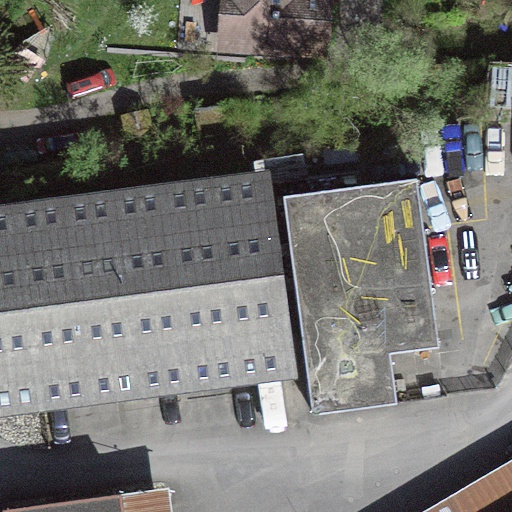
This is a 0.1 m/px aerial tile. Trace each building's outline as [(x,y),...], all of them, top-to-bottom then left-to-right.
[(218,0),(215,39),(327,50),(332,0),(218,0)] [(237,113),(195,117),(198,152),(240,148),(237,113)] [(418,180),(285,196),(309,410),(400,400),(394,350),(437,345),(418,180)] [(0,215),(0,404),(286,367),(261,181),(0,215)] [(136,511),(134,492),(2,510),(2,511),(136,511)]
